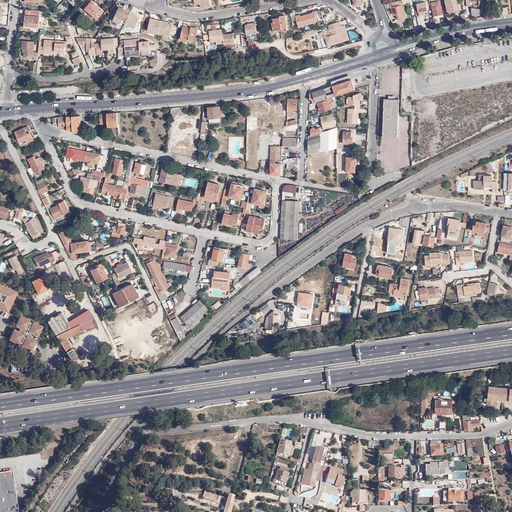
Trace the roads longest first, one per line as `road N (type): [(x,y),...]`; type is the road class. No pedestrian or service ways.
road 1 (motorway): [(511,331),(0,405)]
road 2 (motorway): [(0,424),(511,350)]
road 3 (residential): [(343,238),(227,328),(138,419)]
road 4 (primary): [(304,78),(245,91),(34,109)]
road 5 (residential): [(0,121),(115,357)]
road 6 (residential): [(40,125),(276,179)]
road 7 (residential): [(40,125),(83,206),(205,233)]
road 8 (residential): [(138,419),(156,429),(312,423)]
road 9 (residential): [(145,7),(199,18),(316,0)]
road 10 (residential): [(372,57),(370,188)]
road 11 (residential): [(205,233),(267,241),(276,179)]
